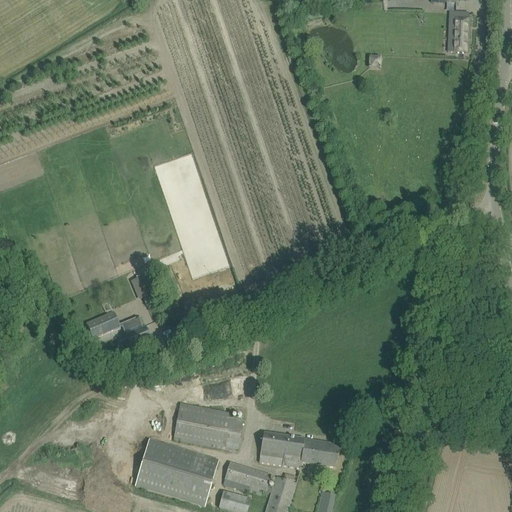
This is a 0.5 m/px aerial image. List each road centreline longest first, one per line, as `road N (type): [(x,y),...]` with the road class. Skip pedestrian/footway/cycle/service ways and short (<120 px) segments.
road 1 (unclassified): [(106,387),(495,202)]
road 2 (track): [(399,511),(469,218)]
road 3 (track): [(0,484),(66,414),(106,387)]
road 4 (tertiary): [(495,202),(504,68)]
